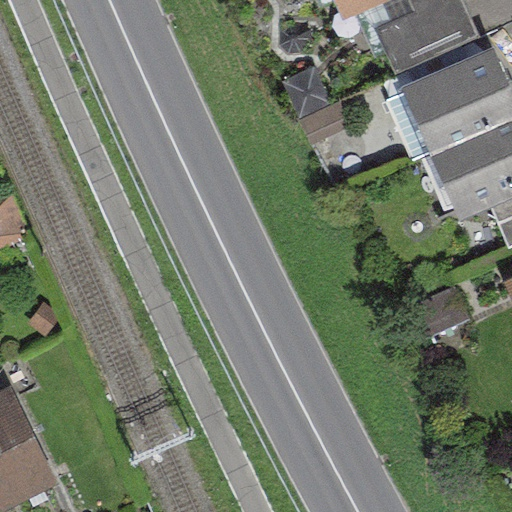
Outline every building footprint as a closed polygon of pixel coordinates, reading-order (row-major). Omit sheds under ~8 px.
[(322,0),(335,27),(388,0),(322,0)] [(424,167),(511,122),(480,60),(393,104),(424,167)] [(511,202),(511,123),(511,122),(424,167),(457,231),(511,202)] [(511,286),(498,293),(511,323),(511,286)] [(0,511),(47,487),(0,397),(0,511)]
